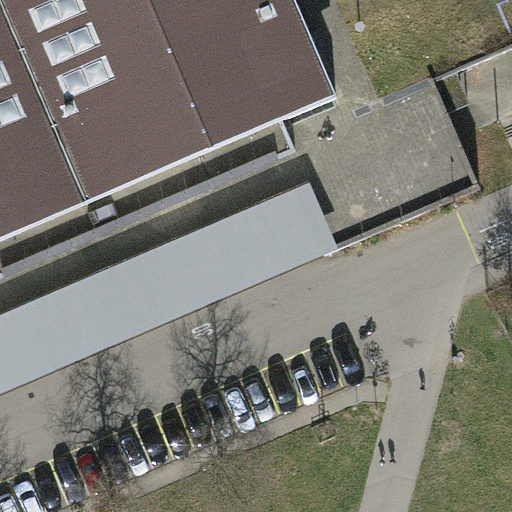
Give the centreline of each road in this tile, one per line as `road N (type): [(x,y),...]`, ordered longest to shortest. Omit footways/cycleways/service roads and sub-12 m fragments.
road 1 (unclassified): [(0,440),(511,222)]
road 2 (track): [(383,511),(442,253)]
